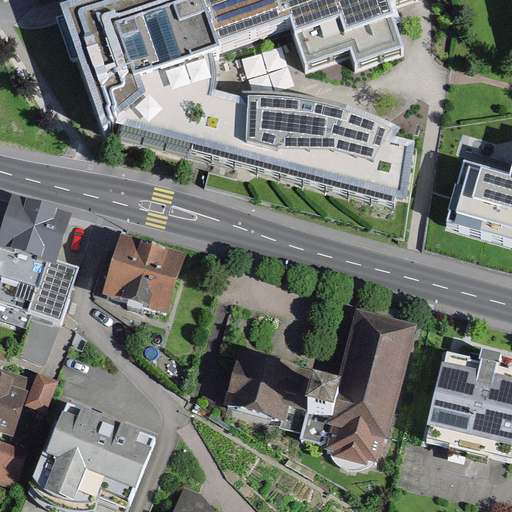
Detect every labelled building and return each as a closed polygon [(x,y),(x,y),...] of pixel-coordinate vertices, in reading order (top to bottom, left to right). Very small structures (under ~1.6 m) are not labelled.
[(212,108),(213,69),(298,41),(309,74),(355,59),(361,76),(406,61),(394,24),(389,26),(383,8),(409,0),(123,0),(59,21),(98,143),(110,139),(405,212),(416,156),(393,148),(399,140),(355,121),(299,109),(242,105),(242,114),(212,108)] [(511,185),(466,173),(450,230),(511,246),(511,185)] [(64,228),(8,210),(0,236),(0,257),(49,273),(64,228)] [(180,266),(119,248),(103,303),(163,321),(180,266)] [(412,335),(357,322),(341,386),(337,402),(314,396),(305,436),(302,446),(338,455),(336,461),(365,468),(366,462),(381,465),(412,335)] [(341,386),(227,359),(214,414),(305,436),(314,396),(337,402),(341,386)] [(472,367),(450,362),(434,434),(511,451),(511,376),(500,373),(502,366),(474,360),(472,367)] [(18,399),(0,392),(0,437),(6,439),(18,399)] [(153,450),(68,415),(34,496),(68,510),(69,505),(85,511),(89,511),(96,497),(128,510),(153,450)] [(175,495),(168,511),(197,511),(194,502),(175,495)]
